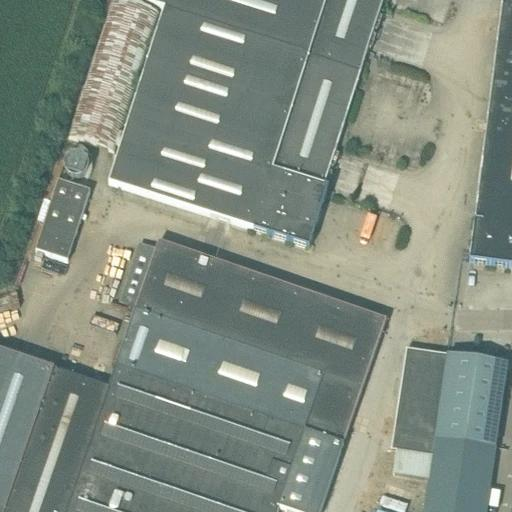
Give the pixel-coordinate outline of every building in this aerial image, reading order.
[(121,147),(108,186),(210,218),(207,229),(226,236),(230,224),(274,238),(309,249),(314,233),(328,189),(324,188),(383,0),(121,0),(121,2),(163,15),(123,140),(121,147)] [(511,0),(502,0),(472,244),(469,264),(511,269),(511,0)] [(121,147),(123,140),(119,138),(158,17),(112,2),(68,139),(114,154),(117,146),(121,147)] [(69,159),(73,180),(95,175),(90,154),(69,159)] [(58,183),(36,253),(67,263),(80,224),(82,216),(90,193),(58,183)] [(0,511),(278,511),(279,510),(284,511),(320,511),(386,322),(217,264),(221,252),(201,246),(197,257),(158,244),(156,251),(140,246),(119,306),(135,311),(115,369),(108,391),(88,384),(54,372),(0,352),(0,511)] [(406,350),(391,452),(432,458),(446,356),(406,350)] [(429,483),(424,511),(485,511),(508,366),(446,356),(432,458),(429,483)]
